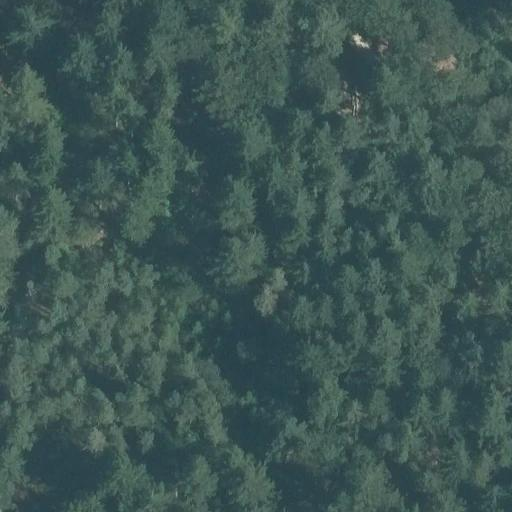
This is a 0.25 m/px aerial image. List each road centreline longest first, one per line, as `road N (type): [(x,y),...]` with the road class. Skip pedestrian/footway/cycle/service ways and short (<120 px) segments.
road 1 (track): [(332,0),(363,57),(511,232)]
road 2 (track): [(0,300),(43,44)]
